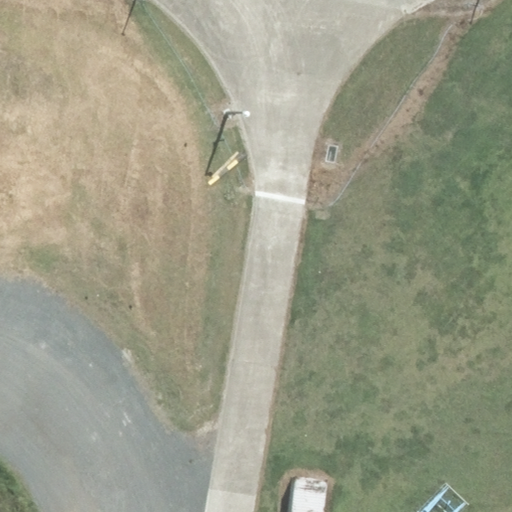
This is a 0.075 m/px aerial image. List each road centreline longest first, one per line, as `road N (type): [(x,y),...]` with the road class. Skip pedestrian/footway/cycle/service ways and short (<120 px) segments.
road 1 (track): [(286,0),(273,225),(222,511)]
road 2 (track): [(0,348),(50,373),(118,445),(133,511)]
